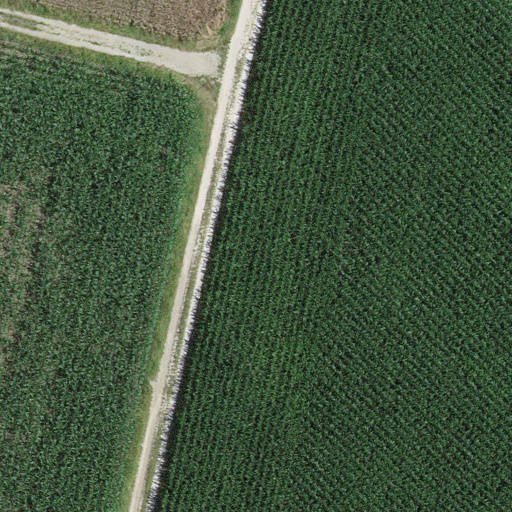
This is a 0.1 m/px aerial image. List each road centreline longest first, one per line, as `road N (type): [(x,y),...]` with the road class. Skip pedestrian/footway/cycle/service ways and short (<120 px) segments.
road 1 (track): [(261,0),(148,511)]
road 2 (track): [(0,15),(239,76)]
